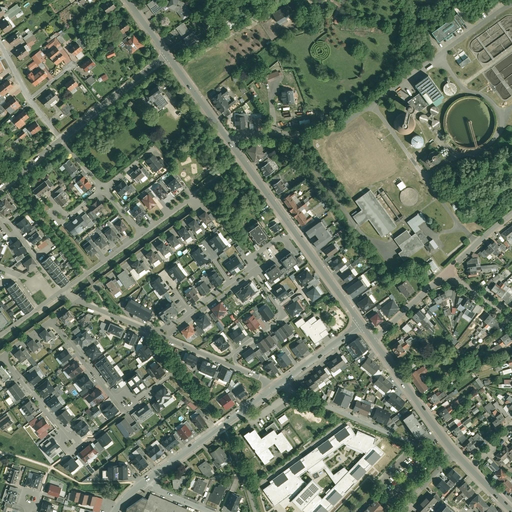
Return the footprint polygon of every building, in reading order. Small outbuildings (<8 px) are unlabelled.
[(154,0),(148,5),(151,9),(157,5),(154,0)] [(168,0),(159,6),(161,9),(167,5),(169,6),(171,2),(168,0)] [(184,3),(177,0),(171,0),(171,2),(169,6),(176,10),(179,12),(183,18),(191,13),(184,3)] [(108,2),(102,7),(108,15),(116,8),(111,2),(109,3),(108,2)] [(17,4),(5,13),(6,14),(7,16),(19,7),(17,4)] [(157,5),(151,9),(154,14),(161,9),(159,6),(158,4),(157,5)] [(288,5),(273,15),(278,23),(294,13),(288,5)] [(464,13),(458,5),(454,8),(460,17),(464,13)] [(19,7),(7,16),(10,19),(22,11),(19,7)] [(321,15),(315,10),(309,18),(314,22),(321,15)] [(457,14),(432,32),(439,42),(445,37),(447,40),(453,35),(451,33),(464,24),(457,14)] [(230,19),(225,21),(230,29),(237,25),(235,20),(231,22),(230,19)] [(126,20),(118,25),(119,27),(117,28),(119,31),(121,30),(124,33),(131,27),(126,20)] [(8,21),(1,25),(6,33),(13,28),(8,21)] [(176,28),(180,34),(188,29),(183,23),(176,28)] [(188,29),(180,34),(189,46),(191,44),(192,45),(198,41),(194,37),(195,36),(192,32),(191,33),(188,29)] [(60,36),(57,38),(58,40),(62,38),(61,37),(66,34),(64,32),(60,35),(60,36)] [(16,34),(8,40),(13,46),(21,40),(16,34)] [(141,45),(134,37),(126,44),(132,52),(141,45)] [(61,45),(56,38),(47,46),(49,49),(54,44),(57,48),(61,45)] [(78,43),(71,48),(71,47),(69,48),(70,49),(70,50),(75,56),(83,49),(82,49),(87,45),(82,39),(83,40),(82,41),(79,44),(78,43),(77,43),(78,43)] [(24,46),(20,49),(18,49),(18,51),(15,53),(20,60),(30,53),(24,46)] [(57,48),(49,54),(57,65),(65,58),(57,48)] [(471,60),(462,49),(461,50),(459,48),(457,49),(459,51),(457,52),(463,60),(462,61),(465,65),(471,60)] [(462,61),(456,53),(453,55),(462,67),(465,65),(462,61)] [(42,62),(36,55),(33,58),(38,65),(42,62)] [(90,59),(82,65),(87,71),(95,65),(90,59)] [(34,76),(31,79),(35,85),(47,76),(43,70),(34,76)] [(269,75),(262,78),(265,84),(272,81),(271,80),(270,77),(269,75)] [(442,94),(428,75),(415,85),(421,92),(429,104),(442,94)] [(92,76),(87,80),(91,85),(96,81),(92,76)] [(74,78),(65,85),(70,91),(78,84),(74,78)] [(444,86),(443,89),(444,91),(445,94),(447,95),(450,96),(453,95),(455,94),(457,92),(457,89),(457,87),(455,84),(453,83),(450,82),(450,80),(449,80),(450,79),(449,78),(448,78),(447,78),(447,79),(447,80),(448,80),(447,80),(448,83),(445,84),(444,86)] [(8,81),(0,87),(0,91),(2,95),(13,87),(8,81)] [(160,87),(158,86),(146,95),(150,100),(148,101),(150,104),(154,101),(160,109),(159,109),(161,112),(164,110),(164,109),(167,107),(165,105),(168,103),(160,92),(161,91),(162,90),(160,87)] [(293,90),(282,91),(284,104),(287,104),(287,106),(290,105),(290,103),(295,103),(293,90)] [(58,98),(53,92),(42,101),(48,108),(52,106),(50,104),(58,98)] [(421,92),(408,102),(410,104),(409,104),(408,105),(407,106),(407,107),(407,108),(408,108),(408,109),(409,109),(410,110),(411,109),(412,109),(412,108),(414,110),(417,109),(419,111),(429,104),(421,92)] [(217,106),(226,99),(223,96),(221,93),(212,99),(217,106)] [(14,98),(5,105),(11,113),(20,105),(14,98)] [(226,99),(217,106),(222,113),(231,106),(230,106),(228,103),(226,99)] [(65,100),(58,105),(61,109),(66,115),(73,110),(68,104),(65,100)] [(437,107),(436,106),(435,106),(434,106),(433,106),(432,107),(431,107),(431,108),(430,109),(430,110),(430,111),(430,112),(431,112),(431,113),(432,114),(431,115),(433,116),(434,115),(435,115),(436,114),(437,114),(438,113),(439,112),(439,111),(439,110),(439,109),(438,108),(437,107)] [(228,109),(223,113),(226,118),(232,114),(228,109)] [(24,111),(13,120),(19,127),(25,122),(24,121),(29,117),(24,111)] [(426,115),(425,115),(425,114),(423,114),(422,114),(421,115),(420,116),(420,117),(419,118),(419,119),(420,120),(421,121),(421,122),(422,122),(423,122),(423,123),(424,123),(425,122),(426,122),(427,121),(427,120),(428,120),(428,119),(429,119),(429,116),(428,117),(427,116),(427,115),(426,115)] [(405,115),(403,115),(402,116),(401,116),(400,117),(399,118),(398,118),(398,119),(397,120),(397,121),(396,122),(396,123),(396,124),(396,125),(396,126),(397,127),(397,128),(397,129),(398,129),(399,130),(400,131),(400,132),(401,132),(403,133),(404,133),(405,133),(407,133),(408,132),(409,132),(410,131),(411,130),(412,129),(413,128),(413,127),(413,126),(414,126),(414,125),(414,124),(414,123),(413,122),(413,121),(413,120),(412,119),(411,118),(410,117),(409,116),(408,116),(407,115),(406,115),(405,115)] [(244,117),(236,118),(237,128),(245,128),(245,122),(244,117)] [(261,118),(254,119),(255,124),(255,130),(262,129),(261,118)] [(437,120),(436,119),(435,120),(434,119),(432,120),(432,121),(432,122),(432,123),(432,124),(432,125),(432,126),(433,127),(434,127),(434,128),(435,128),(436,128),(437,128),(438,128),(438,127),(439,127),(440,126),(440,125),(440,124),(440,123),(440,122),(439,121),(438,120),(437,120)] [(36,122),(29,128),(34,133),(41,128),(36,122)] [(26,134),(28,132),(31,136),(33,134),(27,127),(23,130),(26,134)] [(415,147),(417,147),(419,147),(421,146),(422,145),(423,143),(423,141),(423,139),(422,137),(421,136),(419,135),(417,135),(415,135),(413,137),(412,138),(411,140),(411,142),(412,144),(413,146),(415,147)] [(438,146),(434,141),(430,145),(433,149),(438,146)] [(464,147),(462,146),(459,145),(457,151),(461,153),(466,154),(467,147),(464,147)] [(259,147),(257,148),(255,146),(248,151),(255,161),(261,157),(264,155),(264,154),(261,151),(261,150),(259,147)] [(268,151),(264,154),(264,155),(261,157),(263,160),(271,155),(268,151)] [(430,153),(429,154),(429,155),(428,154),(420,159),(429,170),(436,165),(435,163),(437,163),(438,163),(438,162),(439,162),(439,161),(440,160),(441,159),(441,158),(441,157),(441,156),(441,155),(440,154),(439,153),(439,152),(438,152),(437,151),(435,151),(434,151),(433,151),(432,152),(431,152),(430,153)] [(159,161),(154,155),(147,161),(150,164),(150,165),(152,168),(153,168),(156,172),(162,166),(163,166),(159,161)] [(167,166),(161,158),(159,161),(163,166),(162,166),(164,168),(167,166)] [(78,170),(70,159),(63,165),(71,175),(76,171),(78,170)] [(263,167),(261,168),(264,173),(263,173),(266,177),(275,171),(269,163),(269,162),(267,163),(263,167)] [(392,166),(383,173),(387,179),(396,173),(392,166)] [(139,168),(135,172),(134,171),(131,174),(137,182),(145,175),(146,175),(143,172),(139,168)] [(135,180),(130,174),(131,173),(129,171),(124,175),(132,183),(135,180)] [(182,180),(176,173),(173,176),(176,179),(179,182),(182,180)] [(80,174),(73,180),(76,184),(78,182),(77,182),(83,178),(80,174)] [(276,176),(271,179),(275,184),(280,181),(278,179),(276,176)] [(86,179),(84,177),(83,178),(77,182),(78,182),(79,185),(79,186),(81,188),(82,188),(85,191),(91,186),(89,183),(90,183),(86,179)] [(176,179),(169,184),(174,190),(181,185),(179,182),(176,179)] [(275,184),(273,185),(277,190),(276,190),(279,194),(287,188),(281,180),(280,181),(275,184)] [(401,190),(406,186),(402,180),(397,184),(401,190)] [(45,181),(33,191),(39,197),(48,190),(49,191),(52,189),(45,181)] [(122,184),(121,183),(118,186),(116,189),(121,195),(124,193),(125,193),(127,191),(127,190),(130,188),(129,186),(124,181),(122,184)] [(161,184),(155,189),(162,197),(168,193),(161,184)] [(360,225),(368,219),(381,237),(397,226),(371,190),(355,201),(361,210),(353,216),(360,225)] [(60,193),(59,194),(57,196),(55,198),(62,207),(68,202),(60,193)] [(150,193),(143,198),(150,207),(157,202),(150,193)] [(288,207),(295,202),(292,198),(290,195),(283,200),(288,207)] [(6,199),(3,201),(0,203),(0,209),(4,215),(12,209),(12,207),(11,205),(9,203),(6,199)] [(99,200),(97,202),(93,205),(91,207),(93,210),(93,211),(96,214),(99,211),(98,211),(100,210),(104,207),(103,207),(104,206),(99,200)] [(303,200),(297,205),(299,208),(301,211),(307,206),(303,200)] [(295,202),(288,207),(292,213),(299,208),(297,205),(295,202)] [(147,211),(142,204),(139,206),(140,207),(145,213),(147,211)] [(140,207),(133,213),(138,219),(141,216),(145,214),(145,213),(140,207)] [(297,219),(303,214),(301,211),(299,208),(292,213),(296,219),(297,219)] [(208,215),(206,212),(200,216),(207,225),(212,221),(212,220),(208,215)] [(421,212),(407,222),(415,233),(422,242),(427,239),(418,226),(426,219),(421,212)] [(303,214),(297,219),(302,226),(308,221),(306,218),(303,214)] [(76,219),(70,223),(70,224),(67,226),(75,235),(79,232),(80,233),(84,230),(82,228),(87,224),(85,221),(82,217),(80,216),(76,219)] [(27,221),(25,218),(18,223),(20,226),(20,227),(22,230),(23,230),(25,233),(31,229),(33,227),(32,227),(30,224),(31,224),(28,220),(27,221)] [(127,227),(120,219),(115,223),(119,228),(122,232),(127,227)] [(195,220),(190,224),(195,231),(200,227),(200,226),(195,220)] [(320,221),(307,230),(311,236),(315,233),(317,236),(326,229),(320,221)] [(253,226),(265,242),(266,241),(265,240),(269,237),(260,224),(258,222),(253,226)] [(277,223),(271,228),(275,232),(281,228),(279,226),(277,223)] [(265,242),(253,226),(247,230),(252,237),(255,240),(254,240),(258,245),(259,244),(260,245),(262,244),(265,242)] [(116,234),(110,227),(105,231),(112,239),(112,240),(117,235),(117,236),(117,235),(116,234)] [(188,231),(185,227),(179,231),(186,240),(191,236),(188,231)] [(326,229),(317,236),(319,238),(315,241),(319,247),(332,238),(326,229)] [(394,238),(399,245),(403,250),(399,253),(404,260),(425,245),(425,244),(429,241),(427,239),(422,242),(415,233),(411,236),(407,229),(394,238)] [(511,233),(508,229),(502,234),(507,240),(511,237),(511,233)] [(31,237),(29,239),(33,245),(42,238),(38,232),(35,234),(31,237)] [(108,239),(102,232),(100,234),(101,236),(106,241),(108,239)] [(223,249),(227,246),(219,234),(219,233),(214,236),(209,240),(218,252),(223,249)] [(177,239),(174,235),(169,239),(174,246),(179,243),(180,242),(177,239)] [(106,241),(101,236),(96,240),(102,248),(107,243),(106,241)] [(433,238),(429,241),(435,249),(439,246),(433,238)] [(11,245),(18,255),(22,253),(26,250),(19,239),(11,245)] [(493,240),(491,243),(490,243),(489,244),(498,254),(500,252),(497,249),(497,250),(496,249),(499,246),(493,240)] [(45,241),(38,246),(41,250),(48,244),(45,241)] [(94,248),(89,241),(83,245),(92,255),(97,251),(94,248)] [(435,249),(429,241),(425,244),(425,245),(430,252),(435,249)] [(166,247),(164,243),(158,247),(165,256),(170,252),(166,247)] [(338,250),(333,244),(325,250),(329,256),(333,253),(338,250)] [(488,246),(485,248),(485,249),(482,252),(486,256),(490,253),(491,254),(493,252),(496,256),(498,254),(489,244),(488,245),(488,246)] [(191,253),(199,265),(204,262),(209,259),(200,246),(195,249),(191,252),(191,253)] [(152,250),(146,254),(153,264),(159,259),(155,255),(152,250)] [(25,257),(22,253),(18,255),(14,257),(18,262),(20,260),(22,259),(25,257)] [(292,253),(288,256),(293,263),(297,260),(292,253)] [(50,256),(42,263),(46,268),(54,261),(50,256)] [(289,266),(293,263),(288,256),(284,259),(289,266)] [(334,261),(331,263),(336,270),(338,268),(339,269),(342,266),(345,263),(340,256),(337,259),(337,258),(334,260),(334,261)] [(237,257),(231,260),(238,271),(244,267),(237,257)] [(32,258),(25,263),(30,269),(37,264),(32,258)] [(477,258),(471,259),(467,262),(467,264),(468,268),(468,270),(481,269),(480,266),(476,267),(476,264),(478,263),(477,258)] [(139,260),(133,265),(139,274),(145,270),(145,269),(141,264),(139,260)] [(231,260),(226,264),(233,275),(238,271),(231,260)] [(437,268),(432,260),(428,263),(433,271),(437,268)] [(54,261),(46,268),(50,273),(58,266),(54,261)] [(149,269),(144,262),(141,264),(145,269),(145,270),(146,271),(149,269)] [(172,269),(169,271),(177,282),(180,280),(186,275),(178,264),(172,269)] [(276,264),(273,267),(278,275),(282,272),(276,264)] [(58,266),(50,273),(54,278),(62,271),(58,266)] [(274,278),(278,275),(273,267),(269,270),(274,278)] [(307,268),(295,276),(301,285),(307,281),(313,277),(313,276),(307,268)] [(349,269),(341,274),(347,282),(355,276),(350,270),(349,269)] [(130,277),(125,270),(118,275),(127,287),(133,283),(134,282),(130,277)] [(62,271),(54,278),(58,283),(66,276),(62,271)] [(209,277),(212,281),(216,287),(222,282),(216,272),(209,277)] [(497,282),(496,281),(499,276),(495,273),(488,284),(493,287),(497,282)] [(204,282),(206,285),(209,283),(205,277),(204,275),(200,278),(204,282)] [(313,277),(307,281),(309,284),(313,281),(316,279),(314,275),(313,276),(313,277)] [(66,276),(58,283),(62,288),(70,281),(66,276)] [(169,288),(161,277),(157,280),(152,284),(160,295),(166,290),(169,288)] [(355,283),(347,289),(353,297),(367,286),(362,279),(362,278),(355,283)] [(114,283),(112,280),(106,284),(114,295),(120,291),(118,288),(114,283)] [(403,283),(410,293),(414,290),(411,285),(410,285),(406,280),(407,280),(406,280),(403,283)] [(245,288),(242,290),(240,289),(236,292),(243,302),(248,299),(251,296),(251,297),(256,293),(259,291),(252,281),(249,284),(248,283),(244,286),(245,288)] [(16,282),(8,288),(11,294),(20,287),(16,282)] [(204,282),(197,287),(203,295),(210,290),(206,285),(204,282)] [(499,286),(496,284),(491,290),(494,292),(496,294),(503,283),(501,282),(499,285),(500,285),(499,286)] [(283,283),(274,289),(280,298),(286,294),(289,292),(283,283)] [(410,293),(403,283),(398,286),(399,286),(402,291),(403,291),(406,296),(410,293)] [(503,283),(496,294),(497,295),(500,297),(505,291),(502,288),(502,287),(503,288),(505,285),(503,283)] [(309,289),(306,291),(312,300),(321,292),(315,284),(309,289)] [(20,287),(11,294),(15,299),(24,292),(20,287)] [(448,289),(444,291),(440,293),(439,294),(445,305),(447,304),(445,301),(444,300),(448,298),(447,297),(449,297),(453,297),(453,290),(448,289)] [(192,290),(186,294),(193,303),(199,299),(196,294),(192,290)] [(507,291),(502,298),(505,301),(511,294),(507,291)] [(24,292),(15,299),(19,304),(27,298),(24,292)] [(439,294),(437,294),(437,295),(434,297),(437,304),(441,302),(442,303),(441,303),(442,306),(445,305),(439,294)] [(367,295),(357,301),(363,309),(373,302),(367,295)] [(27,298),(19,304),(22,309),(31,303),(27,298)] [(130,298),(124,308),(134,313),(133,315),(136,317),(137,315),(147,320),(152,310),(130,298)] [(470,300),(466,298),(462,305),(465,307),(465,308),(464,307),(462,310),(464,312),(471,301),(470,300)] [(382,309),(386,314),(387,316),(399,308),(393,300),(382,309)] [(296,301),(287,308),(293,316),(302,309),(296,301)] [(471,301),(464,312),(466,313),(468,310),(468,309),(472,311),(476,304),(473,302),(471,301)] [(31,303),(22,309),(26,314),(35,308),(31,303)] [(221,303),(213,309),(215,311),(218,317),(219,316),(226,311),(221,303)] [(171,304),(163,310),(164,311),(160,314),(166,323),(174,317),(173,315),(177,312),(171,304)] [(436,304),(429,308),(432,312),(439,309),(436,304)] [(260,312),(263,316),(267,321),(274,315),(267,306),(260,312)] [(426,315),(420,309),(417,312),(416,313),(429,327),(431,326),(424,318),(423,319),(423,318),(426,315)] [(69,311),(60,318),(66,324),(74,317),(69,311)] [(218,317),(215,311),(211,314),(216,321),(220,318),(219,316),(218,317)] [(255,312),(255,311),(251,313),(253,316),(257,320),(260,318),(255,312)] [(377,312),(370,317),(375,324),(382,319),(377,312)] [(429,327),(416,313),(414,314),(415,315),(412,317),(417,323),(420,320),(421,321),(420,322),(427,329),(429,327)] [(488,313),(483,319),(486,322),(486,323),(485,322),(483,325),(484,327),(493,317),(492,316),(491,316),(488,313)] [(86,315),(79,320),(84,326),(90,321),(86,315)] [(205,315),(197,320),(200,324),(203,329),(203,328),(211,323),(208,319),(208,318),(206,315),(205,315)] [(302,317),(294,323),(298,328),(300,326),(307,336),(309,335),(315,343),(329,333),(326,329),(327,328),(320,318),(317,320),(314,315),(305,322),(302,317)] [(252,316),(250,316),(247,319),(247,320),(245,321),(252,330),(260,325),(257,320),(253,316),(252,316)] [(494,318),(493,317),(484,327),(486,328),(489,326),(488,325),(489,324),(492,327),(497,321),(494,319),(494,318)] [(221,330),(225,327),(219,320),(215,323),(221,330)] [(124,328),(111,322),(107,330),(120,335),(124,328)] [(245,329),(239,322),(237,324),(239,328),(240,328),(242,331),(245,329)] [(286,323),(280,328),(287,336),(293,332),(292,331),(288,325),(286,323)] [(407,323),(402,327),(407,332),(412,328),(407,323)] [(203,328),(203,329),(200,324),(195,328),(201,335),(205,332),(203,328)] [(190,325),(182,331),(187,337),(189,336),(190,337),(193,334),(193,333),(195,332),(190,325)] [(239,328),(231,334),(237,342),(246,336),(242,331),(240,328),(239,328)] [(287,336),(280,328),(275,332),(276,334),(280,340),(281,341),(287,336)] [(49,332),(46,329),(41,333),(47,340),(52,336),(49,332)] [(57,337),(51,330),(49,332),(52,336),(53,338),(54,340),(57,337)] [(86,331),(76,338),(78,342),(80,341),(82,345),(91,338),(86,331)] [(507,331),(500,336),(502,339),(501,340),(501,339),(498,341),(500,343),(510,336),(509,335),(507,331)] [(138,335),(130,332),(125,341),(133,345),(134,345),(135,343),(135,341),(136,342),(138,338),(137,337),(138,335)] [(271,337),(269,335),(263,339),(269,348),(275,344),(271,337)] [(222,336),(215,341),(217,344),(217,345),(218,348),(219,348),(220,347),(222,351),(229,345),(226,341),(222,336)] [(510,336),(500,343),(501,345),(504,343),(505,342),(507,346),(511,342),(511,338),(511,337),(510,336)] [(358,347),(364,343),(360,337),(350,343),(352,346),(355,344),(358,347)] [(37,343),(34,339),(28,344),(34,351),(39,347),(39,346),(37,343)] [(269,348),(263,339),(257,344),(261,348),(264,352),(269,348)] [(399,341),(392,346),(394,350),(395,352),(407,343),(406,341),(402,344),(402,345),(399,341)] [(309,349),(303,342),(300,344),(306,351),(309,349)] [(300,343),(292,349),(298,357),(306,351),(300,344),(300,343)] [(364,343),(358,347),(360,350),(357,352),(359,356),(369,349),(364,343)] [(407,343),(395,352),(397,353),(396,353),(399,357),(406,352),(404,348),(404,347),(405,348),(409,345),(408,343),(407,343)] [(96,344),(87,351),(92,358),(101,352),(96,344)] [(146,345),(139,350),(137,354),(139,357),(150,349),(146,345)] [(285,346),(281,349),(285,354),(287,356),(291,353),(285,346)] [(252,348),(243,354),(248,360),(256,354),(255,352),(252,348)] [(67,349),(58,356),(63,362),(67,360),(72,356),(67,349)] [(150,349),(139,357),(143,362),(153,354),(150,349)] [(21,350),(16,354),(21,361),(27,357),(24,353),(21,350)] [(196,362),(198,357),(189,353),(185,362),(194,366),(196,362)] [(285,354),(278,359),(284,367),(291,362),(287,356),(285,354)] [(341,356),(340,355),(334,359),(340,367),(346,363),(345,363),(341,356)] [(101,361),(96,364),(111,384),(116,381),(121,377),(106,357),(101,361)] [(374,362),(368,357),(362,365),(367,370),(374,362)] [(340,367),(334,359),(328,363),(334,372),(340,367)] [(199,370),(206,373),(210,363),(203,360),(201,365),(199,369),(199,370)] [(71,365),(66,369),(73,377),(83,370),(76,361),(71,365)] [(64,366),(63,367),(65,370),(66,369),(71,365),(69,362),(64,366)] [(270,363),(266,366),(268,369),(267,370),(269,373),(270,372),(272,375),(278,371),(274,365),(272,362),(270,363)] [(374,362),(367,370),(373,374),(378,369),(379,366),(374,362)] [(210,363),(206,373),(213,375),(215,371),(217,366),(210,363)] [(501,365),(495,367),(496,371),(502,368),(501,366),(503,365),(504,366),(507,365),(506,363),(501,364),(501,365)] [(158,364),(151,369),(155,375),(157,378),(165,373),(158,364)] [(2,365),(0,366),(0,377),(4,382),(11,377),(2,365)] [(416,370),(409,375),(413,381),(420,376),(427,371),(424,367),(425,367),(424,366),(416,371),(416,370)] [(324,369),(323,367),(317,371),(317,372),(323,379),(329,375),(324,369)] [(155,375),(151,369),(150,368),(147,370),(152,377),(155,375)] [(232,371),(223,368),(221,373),(219,377),(220,377),(228,381),(232,371)] [(35,370),(27,375),(33,384),(41,378),(35,370)] [(127,380),(126,381),(128,383),(136,394),(147,386),(138,372),(127,380)] [(323,379),(317,372),(311,377),(312,377),(317,385),(323,380),(323,379)] [(87,374),(77,381),(84,390),(87,388),(93,383),(87,374)] [(386,380),(381,375),(378,379),(375,383),(380,387),(386,380)] [(420,376),(413,381),(418,386),(420,385),(419,384),(423,381),(420,376)] [(317,385),(312,377),(306,382),(312,390),(318,385),(317,385)] [(478,377),(472,381),(478,389),(484,385),(478,377)] [(124,381),(123,380),(118,383),(121,387),(128,383),(126,381),(127,380),(126,379),(124,381)] [(392,384),(386,380),(380,387),(386,392),(389,388),(392,384)] [(428,387),(423,381),(419,384),(420,385),(418,386),(422,392),(428,387)] [(46,382),(38,388),(44,397),(55,390),(50,383),(47,385),(46,382)] [(16,383),(9,388),(13,394),(20,388),(16,383)] [(234,390),(236,393),(240,398),(247,393),(245,390),(246,390),(245,389),(245,390),(244,389),(245,388),(243,386),(242,386),(241,385),(234,390)] [(165,387),(155,395),(157,397),(156,398),(157,399),(158,400),(158,401),(156,403),(155,402),(152,404),(157,411),(160,409),(158,406),(161,404),(162,403),(164,401),(165,402),(166,402),(168,400),(169,399),(169,398),(172,396),(170,394),(170,392),(168,390),(167,389),(167,390),(165,387)] [(20,388),(13,394),(17,399),(18,400),(20,398),(25,394),(20,388)] [(89,391),(87,388),(84,390),(80,393),(82,396),(89,391)] [(91,394),(87,397),(94,405),(105,397),(98,389),(91,394)] [(89,391),(82,396),(85,399),(87,397),(91,394),(89,391)] [(233,395),(231,391),(227,394),(228,395),(233,401),(236,399),(233,395)] [(433,391),(427,396),(429,399),(430,400),(441,393),(439,391),(436,393),(437,394),(436,395),(433,391)] [(441,393),(430,400),(432,402),(431,402),(434,405),(440,401),(445,397),(448,395),(447,395),(444,391),(441,393)] [(342,393),(342,392),(340,397),(338,403),(348,407),(353,394),(352,397),(342,393)] [(452,392),(447,395),(448,395),(445,397),(447,400),(454,395),(452,392)] [(399,397),(394,393),(387,400),(393,405),(399,397)] [(228,395),(220,400),(226,408),(234,403),(233,401),(228,395)] [(56,396),(48,401),(54,409),(62,404),(56,396)] [(405,402),(399,397),(393,405),(399,410),(405,402)] [(360,402),(357,400),(356,402),(354,408),(353,409),(360,412),(364,403),(360,402)] [(30,401),(22,407),(27,413),(28,416),(32,413),(36,410),(33,405),(30,401)] [(190,401),(187,404),(194,409),(197,406),(190,401)] [(500,405),(497,401),(493,404),(497,408),(498,408),(502,412),(505,410),(501,405),(500,404),(500,405)] [(106,414),(105,415),(108,418),(109,418),(119,411),(112,403),(103,411),(106,414)] [(371,406),(364,403),(360,412),(367,415),(371,406)] [(154,412),(148,405),(145,408),(143,404),(137,409),(139,411),(137,413),(140,418),(143,421),(154,412)] [(377,408),(375,412),(373,418),(379,421),(386,405),(384,410),(377,408)] [(390,413),(384,411),(386,405),(379,421),(386,423),(390,413)] [(66,406),(58,412),(60,414),(66,410),(68,409),(66,406)] [(98,406),(91,412),(93,415),(100,409),(98,406)] [(445,407),(438,411),(441,414),(440,415),(441,416),(452,409),(450,407),(447,409),(448,409),(447,410),(445,407)] [(205,414),(201,410),(198,408),(195,410),(199,415),(200,414),(201,416),(205,414)] [(452,409),(441,416),(442,418),(443,417),(445,420),(451,416),(449,413),(450,412),(450,413),(453,411),(452,409)] [(60,414),(59,416),(61,418),(63,421),(65,424),(72,418),(66,410),(60,414)] [(137,420),(140,418),(137,413),(135,411),(132,413),(137,420)] [(505,418),(501,413),(498,415),(497,415),(497,414),(495,411),(493,413),(501,423),(503,422),(506,419),(505,418)] [(412,412),(403,418),(416,437),(425,431),(412,412)] [(6,413),(0,417),(0,420),(1,421),(8,416),(6,413)] [(28,416),(27,413),(24,415),(29,422),(35,418),(32,413),(28,416)] [(501,423),(493,413),(491,414),(493,417),(494,417),(495,418),(491,420),(496,426),(500,424),(501,423)] [(199,415),(193,419),(192,421),(195,424),(196,424),(199,428),(206,423),(201,416),(200,414),(199,415)] [(285,414),(277,419),(281,424),(288,419),(285,414)] [(1,421),(0,421),(0,425),(3,430),(6,427),(7,428),(11,425),(10,424),(13,422),(8,416),(1,421)] [(35,418),(30,422),(33,426),(35,425),(34,425),(39,421),(36,417),(35,418)] [(39,421),(34,425),(35,425),(40,433),(41,433),(45,430),(50,426),(44,418),(39,421)] [(125,419),(117,425),(126,437),(134,431),(131,427),(125,419)] [(81,420),(74,426),(81,435),(89,429),(81,420)] [(193,427),(187,420),(183,423),(185,425),(189,430),(193,427)] [(249,432),(245,435),(251,444),(250,444),(253,449),(254,448),(255,450),(258,455),(259,454),(265,463),(269,460),(268,459),(273,455),(267,447),(275,442),(281,451),(286,447),(288,449),(292,446),(285,437),(285,436),(281,430),(279,432),(278,431),(279,430),(274,422),(265,428),(268,433),(261,438),(254,430),(249,433),(249,432)] [(304,511),(326,511),(384,452),(374,443),(376,438),(358,430),(356,434),(348,424),(269,481),(271,483),(263,489),(275,506),(279,503),(284,508),(291,500),(304,511)] [(457,424),(450,429),(453,432),(454,433),(464,426),(463,424),(460,426),(460,427),(459,427),(457,424)] [(185,425),(178,431),(184,439),(192,433),(189,430),(185,425)] [(464,426),(454,433),(455,435),(457,438),(458,438),(463,434),(464,433),(461,430),(462,429),(462,430),(465,428),(464,426)] [(45,430),(41,433),(40,433),(39,434),(42,439),(48,434),(45,430)] [(106,431),(96,438),(98,441),(102,446),(103,445),(112,439),(106,431)] [(480,436),(477,433),(475,435),(473,437),(472,436),(468,439),(471,442),(472,442),(471,441),(474,439),(476,440),(480,436)] [(173,434),(168,438),(174,446),(179,442),(178,440),(173,435),(173,434)] [(42,446),(49,439),(47,437),(40,443),(42,446)] [(42,446),(41,446),(48,454),(54,450),(59,445),(52,437),(49,439),(42,446)] [(174,446),(168,438),(163,442),(167,448),(169,450),(174,446)] [(468,439),(463,445),(465,448),(466,448),(467,449),(476,440),(474,439),(471,441),(472,442),(471,442),(468,439)] [(476,440),(467,449),(468,450),(468,451),(471,453),(477,448),(473,445),(474,444),(475,445),(477,442),(476,440)] [(102,446),(98,441),(95,443),(96,446),(100,450),(104,447),(103,445),(102,446)] [(94,448),(91,444),(85,449),(92,457),(96,453),(97,452),(94,448)] [(157,445),(154,448),(153,447),(151,448),(149,449),(148,451),(149,452),(148,452),(154,460),(157,457),(157,458),(161,455),(160,455),(163,452),(157,445)] [(511,447),(511,446),(508,449),(506,446),(501,451),(507,457),(507,456),(510,460),(511,458),(511,447)] [(146,454),(140,447),(136,450),(140,454),(142,457),(146,454)] [(227,458),(219,447),(211,453),(216,459),(217,459),(220,463),(227,458)] [(85,449),(79,453),(82,457),(86,461),(87,460),(92,457),(85,449)] [(507,457),(501,451),(496,455),(498,458),(496,460),(501,466),(504,463),(502,461),(507,457)] [(142,457),(140,454),(132,460),(135,464),(137,467),(140,471),(141,470),(142,470),(145,468),(145,467),(148,464),(142,457)] [(86,461),(82,457),(79,459),(85,466),(89,462),(87,460),(86,461)] [(72,458),(64,464),(70,472),(78,465),(72,458)] [(220,463),(217,459),(216,459),(213,462),(218,469),(222,466),(220,463)] [(206,461),(199,466),(204,474),(206,474),(208,477),(213,474),(210,470),(212,469),(206,461)] [(117,464),(107,464),(107,469),(107,478),(118,478),(117,464)] [(127,464),(117,464),(118,478),(128,478),(127,477),(127,467),(127,464)] [(12,468),(7,481),(15,484),(18,474),(19,474),(20,470),(15,468),(12,468)] [(454,482),(460,476),(452,468),(446,475),(454,482)] [(504,472),(500,469),(495,474),(501,480),(499,482),(504,487),(509,481),(510,481),(505,477),(507,475),(504,472)] [(41,475),(34,473),(32,479),(28,478),(26,484),(37,487),(39,482),(41,476),(41,475)] [(182,476),(173,477),(174,489),(179,488),(179,486),(183,485),(185,484),(184,480),(182,480),(182,476)] [(235,478),(230,490),(234,492),(239,480),(235,478)] [(201,480),(198,479),(194,490),(202,494),(207,482),(201,480)] [(441,479),(436,485),(444,492),(449,486),(441,479)] [(459,487),(463,491),(467,488),(466,488),(469,485),(466,481),(459,487)] [(61,488),(51,485),(48,493),(58,496),(59,496),(61,488)] [(469,485),(466,488),(467,488),(463,491),(467,496),(468,497),(475,491),(469,485)] [(218,487),(216,486),(213,494),(211,493),(208,500),(218,504),(224,490),(218,487)] [(10,490),(9,490),(8,493),(7,497),(6,501),(14,503),(18,492),(17,492),(10,490)] [(78,501),(80,493),(73,491),(72,493),(69,492),(68,500),(71,501),(71,499),(78,501)] [(80,493),(78,501),(78,502),(87,504),(87,503),(89,495),(81,493),(80,493)] [(241,497),(232,493),(230,499),(231,499),(239,502),(241,497)] [(430,493),(428,496),(423,500),(430,506),(436,499),(433,496),(430,493)] [(187,509),(151,494),(150,494),(148,499),(148,500),(142,511),(186,511),(187,509),(187,510),(187,509)] [(89,495),(87,503),(94,505),(95,505),(97,497),(89,495)] [(477,506),(483,501),(478,495),(472,500),(472,501),(470,503),(474,507),(477,505),(477,506)] [(99,511),(103,498),(97,497),(95,505),(94,505),(93,511),(94,511),(97,511),(99,511)] [(143,497),(127,508),(126,511),(142,511),(148,500),(143,497)] [(239,502),(231,499),(228,508),(235,511),(236,511),(235,511),(237,506),(238,507),(238,506),(237,506),(239,502)] [(385,511),(386,511),(383,509),(384,508),(376,499),(371,504),(373,505),(372,506),(370,505),(363,511),(385,511)] [(65,500),(63,508),(76,510),(77,506),(68,504),(68,501),(65,500)] [(424,511),(430,506),(423,500),(419,505),(420,505),(417,508),(420,510),(421,511),(424,511)] [(444,500),(438,507),(442,510),(448,504),(444,500)] [(483,501),(477,506),(482,511),(483,511),(488,507),(489,506),(483,501)] [(51,511),(54,505),(44,502),(43,506),(42,506),(41,509),(42,509),(40,511),(51,511)]
